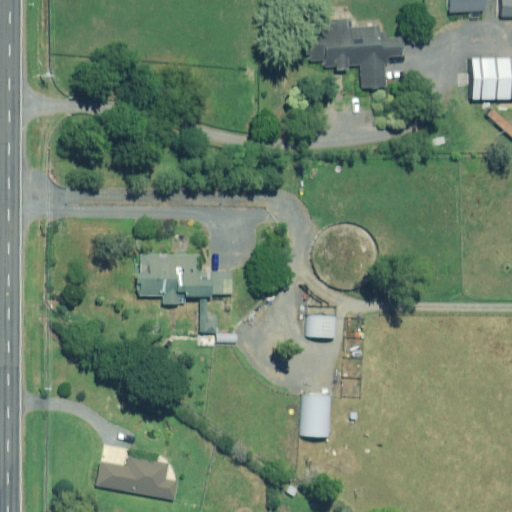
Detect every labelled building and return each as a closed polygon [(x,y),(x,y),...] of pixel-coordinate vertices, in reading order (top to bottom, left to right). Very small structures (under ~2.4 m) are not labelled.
[(484,12),(484,0),(448,0),(449,12),(484,12)] [(511,0),(501,0),(500,16),(511,16),(511,0)] [(349,18),(327,19),(328,29),(301,30),(302,55),(308,54),(308,61),(323,61),(323,69),(358,68),(359,91),(385,89),(383,55),(402,54),(401,37),(381,38),(380,25),(349,27),(349,18)] [(511,98),(511,58),(470,58),(470,99),(511,98)] [(179,296),(200,297),(198,331),(223,332),(223,315),(207,314),(208,297),(208,293),(231,294),(232,273),(197,271),(198,255),(140,253),(139,273),(135,273),(134,284),(138,284),(137,295),(162,296),(161,303),(178,304),(179,296)] [(335,316),(307,315),(307,337),(334,337),(335,316)] [(358,340),(346,339),(345,356),(357,357),(358,340)] [(331,396),(308,395),(307,436),(329,437),(331,396)] [(168,463),(127,456),(125,466),(100,462),(96,486),(174,500),(177,482),(165,479),(168,463)]
